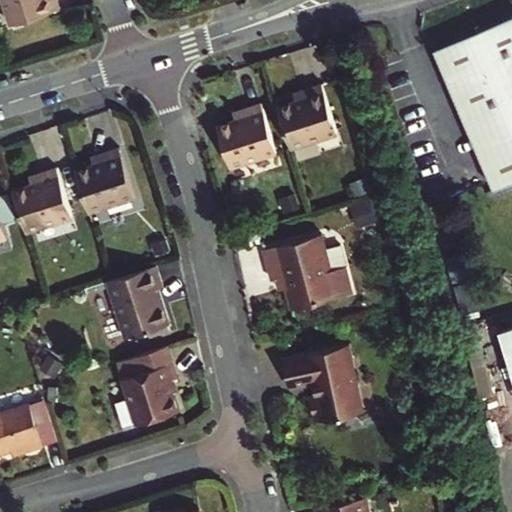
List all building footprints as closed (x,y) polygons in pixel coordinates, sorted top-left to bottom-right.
[(13,0),(19,20),(59,8),(69,5),(67,0),(13,0)] [(492,182),(511,173),(511,10),(435,43),(492,182)] [(297,99),(279,105),(291,145),(338,131),(323,81),(308,86),(311,95),(297,99)] [(311,95),(308,86),(294,91),(297,99),(311,95)] [(262,100),(247,105),(249,113),(235,118),(217,123),(229,164),(277,150),(262,100)] [(249,113),(247,105),(233,109),(235,118),(249,113)] [(121,144),(105,149),(107,159),(95,162),(78,168),(90,207),(136,194),(121,144)] [(107,159),(105,149),(92,152),(95,162),(107,159)] [(34,182),(15,188),(27,227),(75,213),(59,164),(43,169),(46,178),(34,182)] [(46,178),(43,169),(31,172),(34,182),(46,178)] [(0,238),(13,235),(0,192),(0,238)] [(326,238),(269,251),(276,283),(288,280),(291,293),(295,310),(341,300),(334,271),(349,268),(344,247),(329,250),(326,238)] [(108,279),(126,336),(169,323),(157,288),(163,286),(156,263),(112,278),(108,279)] [(355,296),(349,268),(334,271),(341,300),(355,296)] [(279,296),(291,293),(288,280),(276,283),(279,296)] [(511,320),(500,324),(511,366),(511,320)] [(283,349),(290,379),(313,373),(317,387),(310,388),(316,412),(365,400),(349,334),(283,349)] [(183,375),(178,359),(173,343),(124,359),(129,374),(143,420),(183,407),(178,391),(173,378),(180,376),(183,375)] [(184,389),(180,376),(173,378),(178,391),(184,389)] [(0,453),(8,451),(18,448),(19,452),(49,443),(36,400),(0,411),(0,453)] [(371,511),(369,496),(316,506),(317,511),(371,511)]
